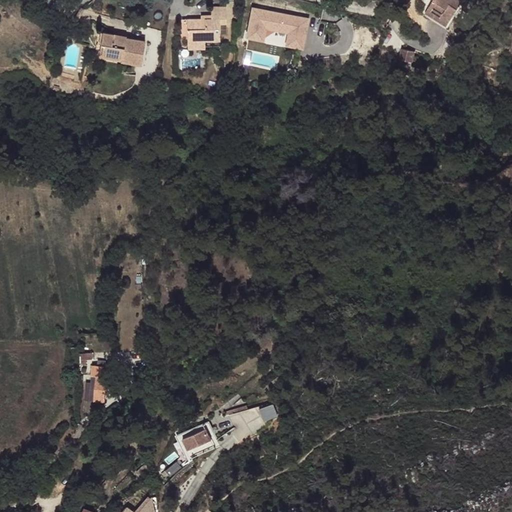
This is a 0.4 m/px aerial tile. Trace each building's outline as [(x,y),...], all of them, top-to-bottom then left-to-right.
[(430,0),(424,11),(445,24),(460,0),(430,0)] [(219,38),(217,20),(224,19),(224,18),(222,4),(208,5),(209,15),(185,18),(187,41),(204,40),(219,38)] [(92,15),(104,16),(104,6),(93,5),(92,15)] [(308,48),(313,16),(255,6),(250,38),(271,41),(273,29),(291,32),(288,45),(308,48)] [(63,30),(66,36),(72,33),(69,27),(63,30)] [(139,65),(144,43),(125,39),(125,37),(101,32),(98,44),(102,45),(100,55),(115,58),(115,55),(121,57),(120,59),(120,61),(139,65)] [(404,58),(417,57),(416,48),(404,48),(404,58)] [(84,360),(90,360),(90,353),(79,353),(79,365),(85,365),(84,360)] [(93,401),(104,402),(107,365),(90,364),(90,375),(95,375),(93,401)] [(268,420),(280,417),(277,403),(264,406),(268,420)] [(264,407),(244,409),(245,432),(266,430),(264,407)] [(210,440),(215,438),(208,420),(176,434),(181,448),(186,446),(182,437),(205,427),(210,440)] [(217,442),(215,438),(210,440),(205,427),(182,437),(186,446),(181,448),(184,456),(217,442)] [(154,511),(152,497),(138,511),(134,511),(128,506),(126,507),(120,511),(154,511)]
